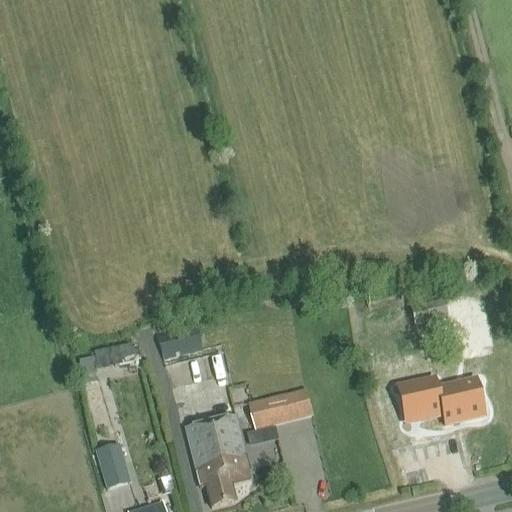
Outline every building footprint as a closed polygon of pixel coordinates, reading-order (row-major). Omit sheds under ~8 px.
[(448,322),(443,303),(409,311),(414,330),(448,322)] [(156,338),(163,363),(202,352),(195,327),(156,338)] [(90,355),(91,360),(79,363),(84,386),(97,383),(95,373),(130,365),(126,347),(90,355)] [(397,362),(405,390),(436,381),(427,353),(397,362)] [(476,383),(415,397),(420,423),(442,418),(444,428),(485,418),(476,383)] [(313,418),(306,392),(248,406),(254,432),(313,418)] [(229,487),(251,482),(235,420),(181,433),(196,491),(202,489),(206,491),(211,511),(234,505),(229,487)] [(131,486),(119,447),(95,454),(107,493),(131,486)] [(175,495),(170,479),(158,483),(162,499),(175,495)]
